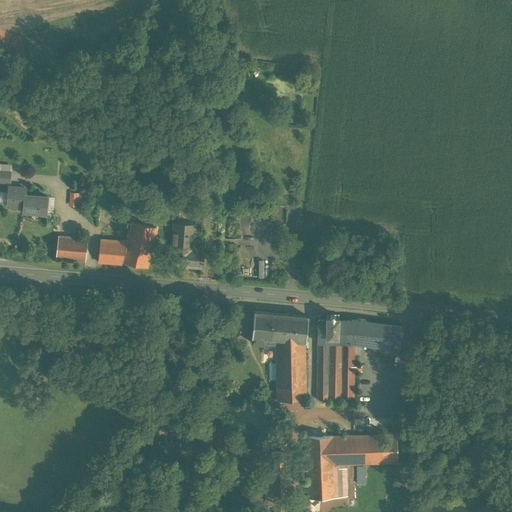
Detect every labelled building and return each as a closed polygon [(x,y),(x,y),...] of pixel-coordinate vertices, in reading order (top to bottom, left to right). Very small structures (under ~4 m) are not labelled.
[(11,172),(0,171),(0,181),(10,182),(11,172)] [(26,188),(10,186),(8,206),(24,207),(25,194),(26,194),(26,188)] [(81,194),(71,193),(70,205),(80,205),(81,194)] [(26,194),(25,194),(24,207),(24,212),(46,214),(48,196),(26,194)] [(180,204),(169,204),(169,214),(180,215),(180,204)] [(132,221),(127,241),(101,239),(99,261),(122,263),(123,261),(147,267),(157,227),(132,221)] [(196,224),(174,222),(172,247),(175,247),(173,265),(202,267),(203,258),(204,250),(203,250),(203,249),(194,248),(196,224)] [(88,238),(59,235),(56,257),(86,260),(88,238)] [(309,316),(254,311),(253,343),(272,344),(272,338),(275,338),(305,341),(306,341),(309,316)] [(339,317),(327,317),(327,319),(318,319),(318,359),(317,359),(317,399),(354,398),(354,356),(353,356),(354,342),(394,347),(393,351),(398,352),(399,348),(402,326),(357,320),(339,319),(339,317)] [(305,341),(275,338),(277,399),(307,398),(305,341)] [(397,433),(333,436),(334,464),(345,463),(356,463),(398,462),(397,433)] [(333,435),(306,436),(309,497),(347,496),(345,463),(334,464),(333,436),(333,435)] [(286,505),(285,451),(274,452),(275,505),(286,505)]
